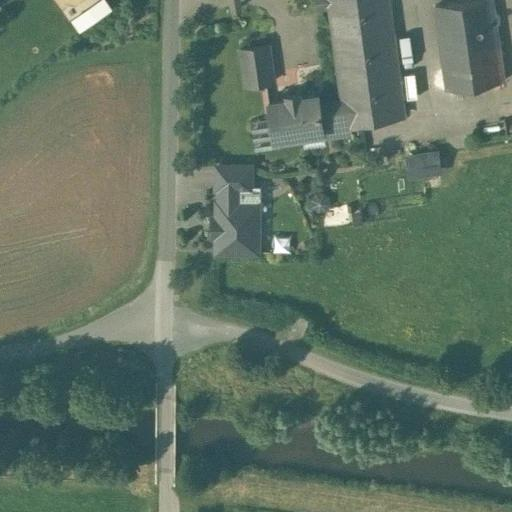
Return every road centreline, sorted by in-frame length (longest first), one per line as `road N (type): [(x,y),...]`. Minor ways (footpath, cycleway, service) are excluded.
road 1 (track): [(511,410),(395,389),(258,327),(165,317)]
road 2 (unclassified): [(165,317),(174,0)]
road 3 (unclassified): [(161,511),(165,317)]
road 4 (unclassified): [(165,317),(0,354)]
